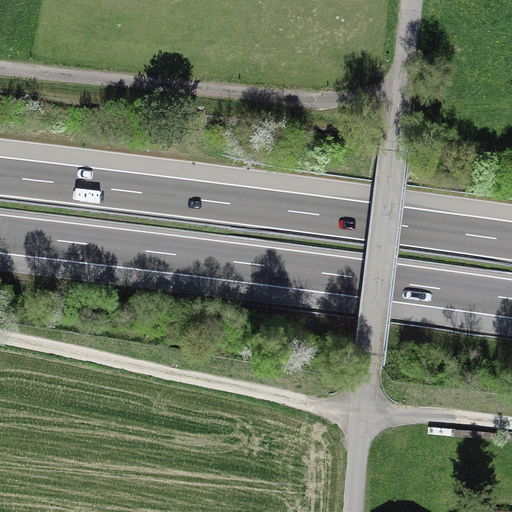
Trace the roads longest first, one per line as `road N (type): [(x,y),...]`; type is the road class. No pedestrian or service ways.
road 1 (track): [(0,337),(362,413),(511,423)]
road 2 (motorway): [(0,233),(511,298)]
road 3 (motorway): [(511,241),(0,176)]
road 4 (unclassified): [(354,511),(413,0)]
road 5 (track): [(401,85),(315,100),(0,67)]
